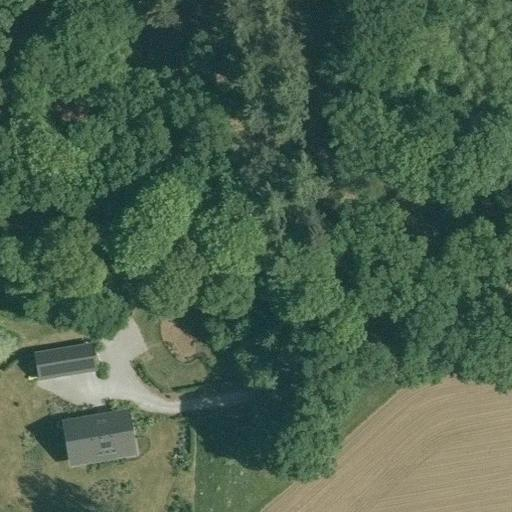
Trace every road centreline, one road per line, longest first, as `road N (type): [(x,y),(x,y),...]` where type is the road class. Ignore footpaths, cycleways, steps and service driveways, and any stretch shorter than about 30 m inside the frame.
road 1 (track): [(511,349),(375,372),(318,373),(303,351),(288,267)]
road 2 (track): [(288,267),(250,0)]
